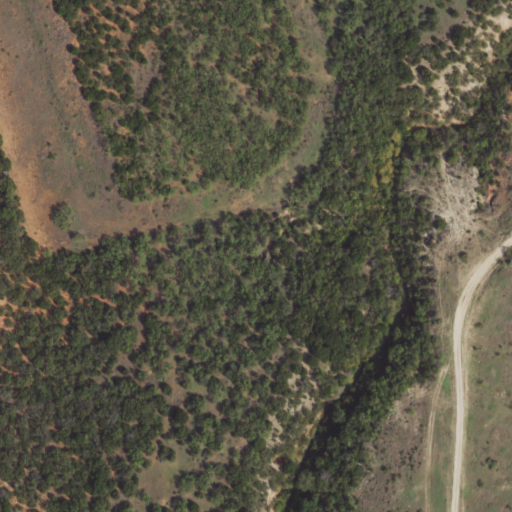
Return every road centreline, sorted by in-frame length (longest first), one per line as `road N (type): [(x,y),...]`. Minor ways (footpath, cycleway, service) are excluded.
road 1 (residential): [(511,234),(487,256),(458,315),(450,511)]
road 2 (residential): [(426,511),(432,406),(457,343)]
